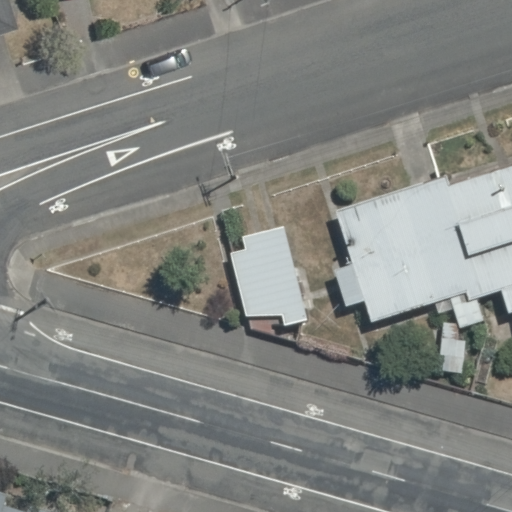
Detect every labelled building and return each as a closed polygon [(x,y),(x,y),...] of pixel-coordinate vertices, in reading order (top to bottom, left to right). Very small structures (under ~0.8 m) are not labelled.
[(0,0),(0,32),(18,28),(9,0),(0,0)] [(511,295),(511,174),(454,193),(487,293),(490,303),(511,295)] [(451,183),(340,219),(376,329),(471,298),(474,308),(490,303),(487,293),(454,193),(451,183)] [(252,322),(288,323),(290,331),(311,326),(288,233),(248,243),(251,256),(236,259),(252,322)] [(10,511),(13,504),(0,499),(0,511),(10,511)]
